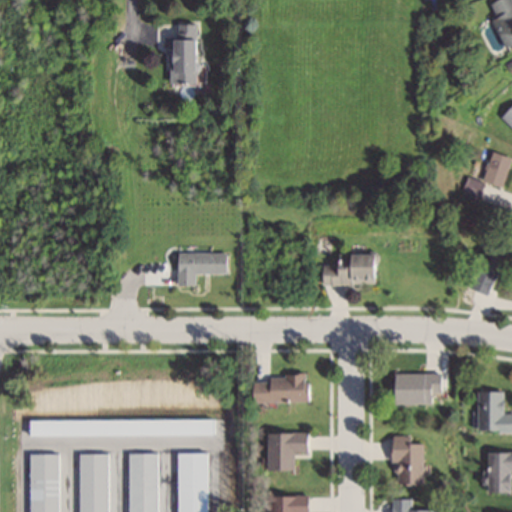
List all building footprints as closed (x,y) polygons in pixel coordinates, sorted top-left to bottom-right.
[(511,42),(511,6),(509,0),(492,0),(487,2),(493,17),(489,19),(500,47),(511,42)] [(194,23),(166,23),(166,82),(194,82),(194,23)] [(511,102),(498,117),(511,131),(511,102)] [(500,187),(508,158),(488,152),(479,181),(463,177),(458,196),(474,201),(480,182),(500,187)] [(466,286),(482,293),(500,257),(485,250),(466,286)] [(192,273),(227,273),(227,252),(173,252),(173,285),(192,285),(192,273)] [(332,254),(332,264),(317,264),(317,285),(373,285),(373,254),(332,254)] [(389,373),(388,403),(427,404),(427,392),(441,392),(441,374),(389,373)] [(245,377),(246,401),(304,401),(304,376),(245,377)] [(502,391),(475,391),(475,431),(511,431),(511,412),(502,413),(502,391)] [(263,432),(263,470),(293,470),(293,453),(306,453),(306,432),(263,432)] [(391,435),(389,484),(420,485),(422,441),(410,440),(410,436),(391,435)] [(509,471),(511,470),(511,451),(485,451),(486,493),(509,492),(509,471)] [(124,511),(155,511),(156,453),(125,452),(124,511)] [(26,453),(25,511),(55,511),(56,453),(26,453)] [(105,511),(105,453),(76,453),(75,511),(105,511)] [(266,511),(306,511),(307,495),(266,495),(266,511)] [(389,511),(430,511),(430,509),(409,509),(410,499),(389,498),(389,511)]
